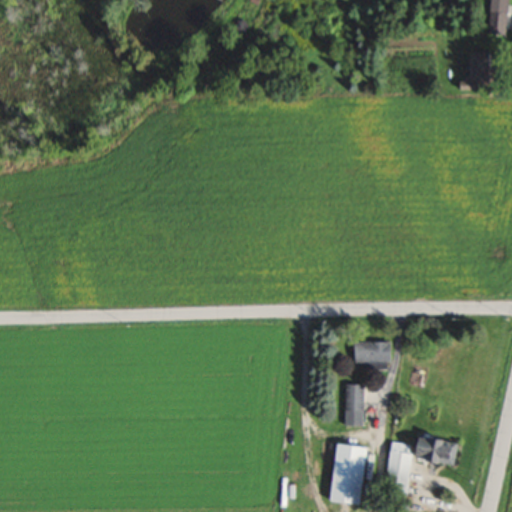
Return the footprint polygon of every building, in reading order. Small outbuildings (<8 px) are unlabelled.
[(486,0),(486,34),(504,34),(504,0),(486,0)] [(484,52),(463,52),(463,80),(484,80),(484,52)] [(364,369),(388,369),(388,341),(350,341),(350,362),(364,362),(364,369)] [(342,425),(359,425),(359,384),(342,384),(342,425)] [(385,450),(381,490),(404,492),(408,459),(452,464),(455,442),(411,437),(410,444),(396,443),(395,451),(385,450)] [(356,504),(363,447),(332,443),(325,500),(356,504)]
